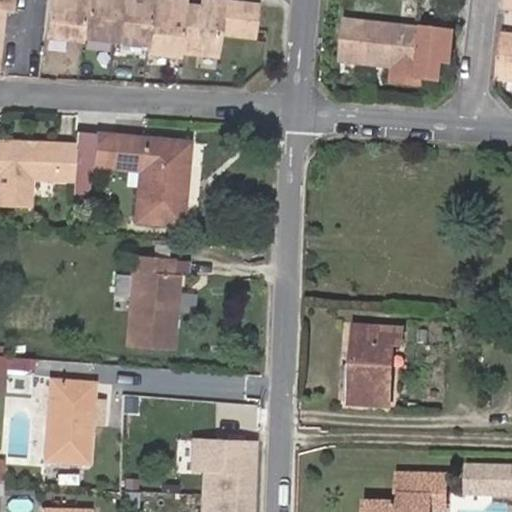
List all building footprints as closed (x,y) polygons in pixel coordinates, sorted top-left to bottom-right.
[(10,12),(11,0),(0,0),(0,10),(3,11),(10,12)] [(83,37),(86,0),(46,0),(43,36),(82,40),(83,37)] [(115,41),(119,0),(86,0),(83,37),(115,41)] [(147,45),(152,0),(119,0),(115,41),(147,45)] [(185,5),(185,0),(152,0),(147,45),(146,52),(179,56),(179,52),(185,5)] [(223,9),(224,2),(211,0),(199,0),(199,6),(223,9)] [(256,30),(258,13),(239,11),(240,3),(224,2),(223,9),(199,6),(185,5),(179,52),(218,57),(221,34),(236,35),(238,28),(256,30)] [(258,13),(259,5),(240,3),(239,11),(258,13)] [(433,70),(437,33),(346,22),(342,61),(395,67),(394,82),(420,85),(421,78),(422,69),(433,70)] [(255,37),(256,30),(238,28),(236,35),(255,37)] [(450,62),(453,34),(437,33),(433,70),(422,69),(421,78),(441,81),(443,61),(450,62)] [(511,37),(501,37),(497,79),(511,80),(511,37)] [(110,168),(114,135),(97,134),(93,167),(110,168)] [(181,226),(189,142),(114,135),(110,168),(138,171),(134,221),(181,226)] [(73,180),(75,145),(0,141),(0,202),(32,205),(33,179),(73,180)] [(169,303),(170,274),(171,258),(133,255),(126,346),(172,350),(176,303),(169,303)] [(176,303),(178,275),(170,274),(169,303),(176,303)] [(382,408),(387,345),(395,345),(403,345),(404,330),(354,326),(349,405),(382,408)] [(390,408),(395,345),(387,345),(382,408),(390,408)] [(0,388),(35,391),(38,355),(0,352),(0,388)] [(92,400),(94,383),(50,380),(44,460),(51,461),(50,468),(83,471),(83,463),(88,463),(91,423),(92,400)] [(101,423),(103,401),(92,400),(91,423),(101,423)] [(250,511),(253,445),(196,443),(196,470),(204,470),(202,511),(250,511)] [(511,494),(511,468),(468,468),(467,494),(511,494)] [(430,511),(431,496),(446,496),(446,476),(399,475),(399,496),(402,496),(402,505),(373,504),(373,510),(373,511),(430,511)] [(445,511),(446,496),(431,496),(430,511),(445,511)]
